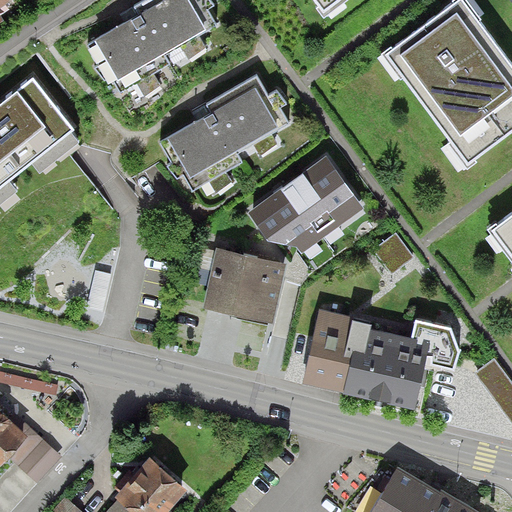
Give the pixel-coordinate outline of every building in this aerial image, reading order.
[(87,39),(116,89),(130,81),(138,95),(155,85),(147,71),(162,63),(157,53),(173,44),(178,53),(197,42),(192,33),(210,23),(196,0),(155,0),(133,13),(87,39)] [(311,0),(322,14),(340,0),(311,0)] [(511,121),(511,63),(465,0),(442,0),(378,47),(461,159),(511,121)] [(0,188),(77,127),(35,73),(0,100),(0,188)] [(162,137),(191,187),(205,179),(213,192),(230,183),(222,169),(238,160),(232,151),(248,142),(253,151),(272,140),(267,131),(285,121),(262,80),(207,112),(162,137)] [(324,149),(246,207),(272,240),(296,246),(318,228),(324,235),(365,203),(324,149)] [(511,214),(494,227),(511,251),(511,214)] [(414,255),(396,232),(374,249),(392,272),(414,255)] [(220,251),(208,307),(270,320),(282,264),(220,251)] [(325,281),(308,382),(410,400),(417,360),(450,366),(455,340),(449,325),(418,319),(415,335),(357,324),(363,287),(325,281)] [(511,419),(511,382),(495,359),(477,373),(511,419)] [(0,455),(1,454),(21,432),(0,412),(0,455)] [(54,461),(21,432),(1,454),(35,483),(54,461)] [(138,511),(158,511),(180,488),(141,455),(112,489),(115,492),(138,511)] [(471,511),(399,471),(375,511),(471,511)] [(138,511),(115,492),(97,511),(78,511),(62,498),(50,511),(138,511)]
